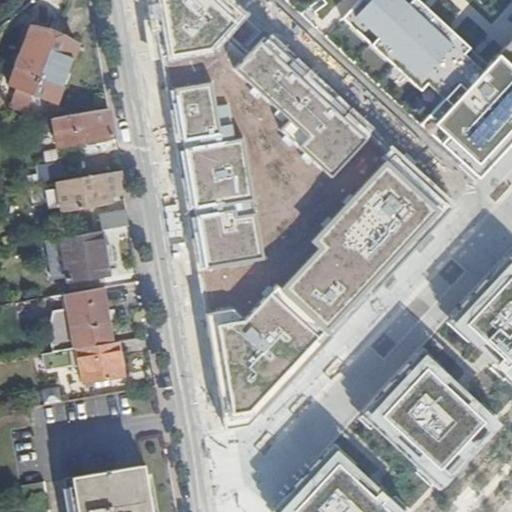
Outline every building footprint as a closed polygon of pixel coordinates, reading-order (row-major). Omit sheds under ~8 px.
[(220,42),(246,15),(230,0),(151,0),(162,58),(173,55),(178,87),(227,78),(238,76),(230,68),(238,58),(220,42)] [(444,98),(488,64),(470,43),(450,25),(445,20),(426,2),(423,0),(363,0),(346,19),(434,107),(444,98)] [(346,198),(393,150),(246,15),(220,42),(238,58),(230,68),(238,76),(282,119),(273,128),(346,198)] [(10,86),(34,94),(56,36),(33,27),(10,86)] [(56,36),(34,94),(58,103),(79,45),(56,36)] [(511,63),(511,38),(499,52),(511,63)] [(478,177),(511,140),(511,63),(499,52),(488,64),(444,98),(434,107),(420,124),(478,177)] [(227,78),(178,87),(167,89),(197,270),(267,259),(246,132),(236,133),(227,78)] [(110,109),(54,119),(58,146),(114,137),(110,109)] [(197,270),(224,428),(249,424),(451,204),(393,150),(346,198),(306,238),(314,245),(274,287),(267,259),(197,270)] [(65,176),(63,161),(38,165),(40,181),(65,176)] [(123,193),(121,172),(59,182),(64,209),(111,201),(110,195),(123,193)] [(99,216),(102,230),(129,226),(127,211),(99,216)] [(102,230),(62,237),(69,281),(109,274),(102,230)] [(492,361),(511,377),(511,258),(451,324),(492,361)] [(105,287),(66,294),(72,332),(111,325),(105,287)] [(119,342),(77,350),(79,365),(83,385),(125,377),(119,342)] [(77,350),(77,349),(69,350),(72,366),(79,365),(77,350)] [(69,350),(44,354),(47,370),(72,366),(69,350)] [(426,350),(364,416),(445,492),(506,426),(467,388),(426,350)] [(407,511),(378,483),(338,443),(276,511),(407,511)] [(80,511),(150,511),(142,466),(75,478),(80,511)] [(22,511),(51,511),(47,483),(18,489),(22,511)]
